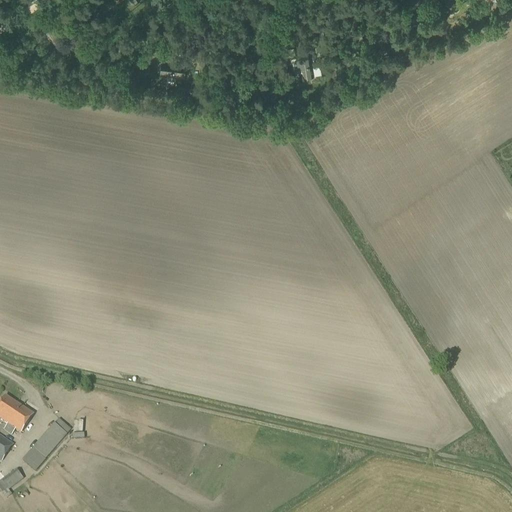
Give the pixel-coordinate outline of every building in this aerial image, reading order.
[(74,37),(80,33),(73,24),(68,28),(74,37)] [(58,50),(67,44),(54,25),(46,31),(58,50)] [(379,53),(390,49),(382,28),(371,32),(379,53)] [(211,49),(202,45),(197,57),(206,60),(211,49)] [(284,57),(294,55),(293,49),(283,51),(284,57)] [(311,53),(301,55),(305,76),(320,73),(319,65),(313,67),(311,53)] [(184,77),(185,68),(162,65),(161,75),(184,77)] [(197,88),(187,86),(187,87),(186,94),(196,96),(197,88)] [(21,434),(33,416),(4,396),(0,402),(0,420),(8,425),(4,430),(12,435),(15,430),(21,434)] [(56,422),(23,458),(37,470),(70,434),(56,422)] [(0,461),(2,463),(14,445),(0,436),(0,461)] [(8,491),(23,480),(17,471),(0,482),(0,490),(2,494),(7,490),(8,491)]
